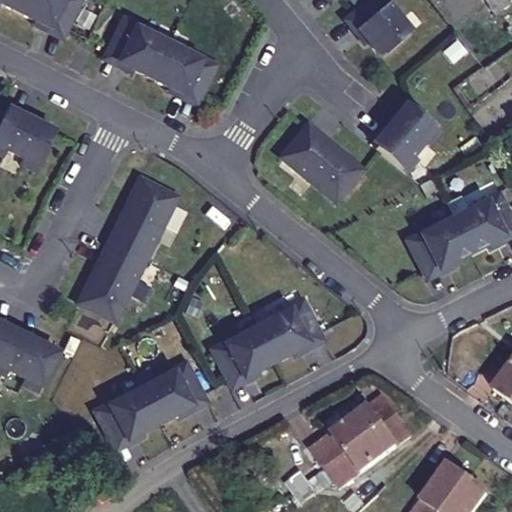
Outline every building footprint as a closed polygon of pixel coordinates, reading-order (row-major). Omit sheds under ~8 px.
[(66,33),(82,0),(0,0),(0,5),(49,30),(52,26),(66,33)] [(360,26),(357,30),(381,59),(411,34),(399,20),(401,18),(386,0),(366,0),(350,14),(360,26)] [(471,0),(441,0),(444,4),(450,1),(459,15),(475,5),(471,0)] [(511,8),(511,0),(497,0),(493,3),(502,16),(511,8)] [(200,99),(217,66),(185,50),(183,53),(153,38),(155,35),(122,19),(106,53),(120,60),(118,64),(184,97),(186,92),(200,99)] [(441,131),(406,103),(381,134),(385,137),(375,149),(406,174),(418,160),(413,156),(424,142),(429,146),(441,131)] [(37,175),(56,135),(20,117),(18,122),(4,115),(0,122),(0,157),(3,159),(6,153),(22,161),(20,166),(37,175)] [(335,203),(361,170),(306,126),(280,159),(335,203)] [(115,323),(177,199),(140,180),(77,304),(115,323)] [(511,226),(511,216),(499,191),(467,208),(469,211),(439,226),(437,223),(406,240),(422,273),(437,265),(439,270),(504,236),(502,232),(511,226)] [(321,333),(303,300),(271,317),(273,320),(243,336),(242,333),(210,350),(228,383),(241,375),(244,380),(309,345),(306,340),(321,333)] [(0,374),(7,378),(10,372),(25,380),(22,386),(40,394),(59,355),(24,337),(21,341),(0,330),(0,374)] [(204,395),(187,362),(155,379),(157,382),(127,398),(126,395),(94,413),(112,445),(126,438),(128,442),(193,407),(191,403),(204,395)] [(511,367),(495,390),(511,401),(511,367)] [(338,463),(406,409),(390,388),(322,443),(338,463)] [(406,409),(338,463),(351,481),(421,426),(406,409)] [(445,511),(469,480),(448,464),(421,503),(413,511),(445,511)] [(306,489),(321,477),(314,468),(299,479),(306,489)] [(321,477),(306,489),(314,499),(329,487),(321,477)] [(469,480),(445,511),(474,511),(488,494),(469,480)]
